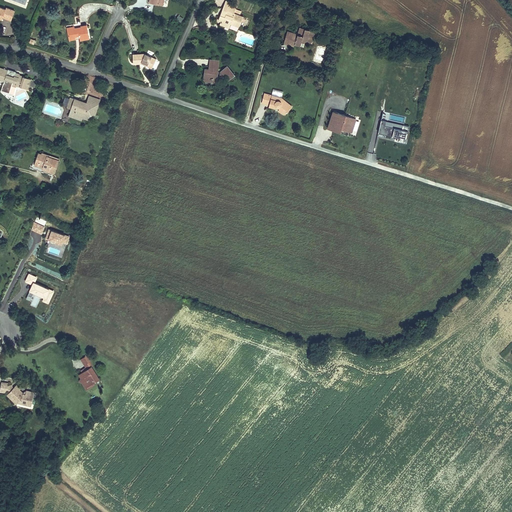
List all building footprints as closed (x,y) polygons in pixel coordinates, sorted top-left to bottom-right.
[(219,16),(224,18),(230,5),(225,3),(219,16)] [(230,5),(224,18),(219,16),(217,22),(220,23),(219,25),(224,28),(226,23),(231,25),(238,28),(243,18),(233,14),(236,8),(230,5)] [(4,10),(0,8),(0,19),(1,20),(2,18),(9,21),(14,11),(5,7),(4,10)] [(178,14),(175,20),(180,23),(183,18),(178,14)] [(63,28),(65,36),(70,35),(69,31),(74,30),(73,26),(63,28)] [(65,36),(66,42),(78,40),(79,45),(90,42),(87,27),(69,31),(70,35),(65,36)] [(296,35),(286,32),(282,44),(287,46),(288,43),(296,45),(299,46),(300,43),(301,40),(306,42),(311,43),(314,32),(302,29),(300,36),(296,35)] [(316,59),(322,61),(325,49),(319,47),(316,59)] [(143,52),(131,52),(131,63),(139,63),(139,61),(144,63),(143,65),(149,68),(153,56),(143,52)] [(201,77),(214,78),(214,75),(222,76),(225,80),(232,75),(225,68),(219,72),(215,72),(216,62),(207,61),(206,67),(203,67),(201,77)] [(31,78),(20,74),(20,73),(16,71),(14,70),(11,69),(8,68),(7,69),(0,66),(0,79),(3,80),(0,89),(10,92),(14,93),(16,86),(27,89),(31,78)] [(279,97),(263,93),(260,103),(268,105),(267,107),(272,109),(273,107),(276,108),(278,107),(278,110),(284,115),(288,110),(283,106),(284,102),(279,97)] [(81,104),(69,100),(67,106),(73,107),(71,112),(70,115),(83,119),(87,121),(89,115),(94,117),(100,102),(89,98),(85,107),(81,105),(81,104)] [(346,114),(332,110),(326,128),(340,132),(352,133),(353,130),(356,131),(360,121),(356,120),(357,118),(346,114)] [(405,142),(409,126),(381,119),(378,132),(395,137),(394,140),(405,142)] [(62,164),(45,157),(44,159),(40,157),(38,161),(43,163),(40,170),(44,171),(45,170),(52,173),(51,176),(56,178),(62,164)] [(45,227),(33,222),(30,229),(42,234),(45,227)] [(65,234),(48,228),(44,237),(62,244),(65,234)] [(55,291),(35,281),(37,276),(25,271),(21,280),(31,284),(29,290),(44,297),(42,301),(49,304),(55,291)] [(80,377),(82,381),(86,382),(85,385),(91,387),(97,383),(101,381),(93,369),(94,368),(88,358),(82,362),(87,370),(82,374),(83,375),(80,377)] [(8,393),(9,389),(10,386),(3,385),(1,394),(8,395),(8,393)] [(11,395),(10,396),(20,405),(34,408),(36,395),(28,393),(25,396),(22,393),(17,389),(14,392),(11,395)] [(20,405),(10,396),(8,398),(17,407),(20,405)]
